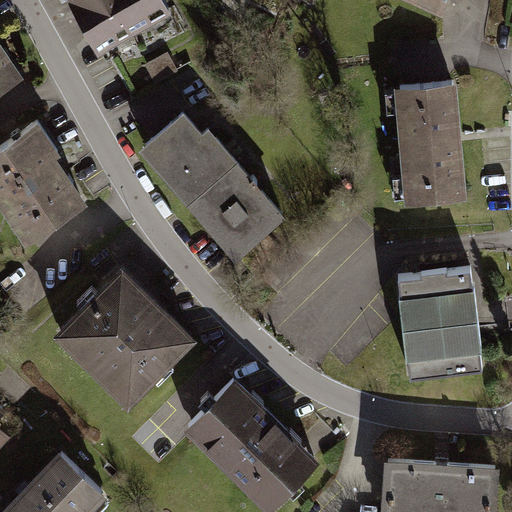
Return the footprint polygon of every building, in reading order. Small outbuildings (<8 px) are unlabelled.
[(71,0),(96,48),(100,46),(105,57),(140,39),(134,29),(148,22),(153,31),(171,22),(165,11),(172,8),(168,0),(71,0)] [(0,32),(0,84),(23,70),(0,32)] [(458,74),(395,80),(396,88),(385,89),(388,113),(399,112),(405,171),(390,172),(392,194),(407,192),(408,197),(469,192),(458,74)] [(196,125),(180,106),(138,142),(234,252),(284,209),(204,118),(196,125)] [(36,115),(0,139),(0,198),(23,235),(88,194),(36,115)] [(191,333),(120,262),(118,264),(54,328),(125,398),(191,333)] [(425,270),(400,273),(410,369),(484,362),(474,263),(450,266),(449,262),(424,265),(425,270)] [(215,380),(182,413),(270,497),(316,450),(232,369),(219,384),(215,380)] [(0,441),(9,432),(0,423),(0,406),(2,404),(0,402),(0,441)] [(57,438),(0,499),(0,511),(80,511),(83,509),(86,511),(94,511),(109,496),(102,489),(106,484),(57,438)] [(496,511),(499,456),(385,450),(381,511),(496,511)]
